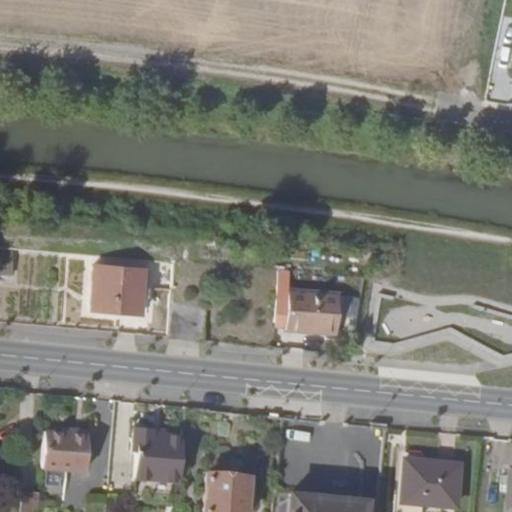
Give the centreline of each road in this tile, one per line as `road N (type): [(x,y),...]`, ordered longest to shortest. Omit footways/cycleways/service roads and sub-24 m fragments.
road 1 (track): [(0,44),(511,120)]
road 2 (tertiary): [(0,355),(511,405)]
